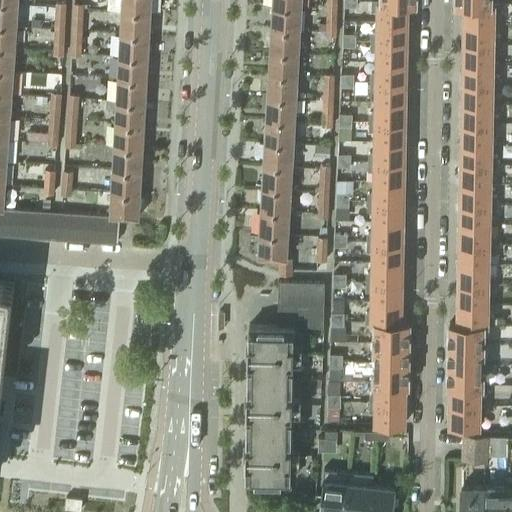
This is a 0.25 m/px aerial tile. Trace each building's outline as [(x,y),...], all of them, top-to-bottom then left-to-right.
[(0,0),(0,23),(17,25),(18,2),(0,0)] [(121,0),(121,9),(151,10),(151,0),(121,0)] [(377,9),(377,20),(407,21),(408,1),(416,1),(382,0),(372,0),(372,9),(377,9)] [(57,2),(56,15),(65,15),(66,2),(57,2)] [(464,2),(463,22),(494,23),(494,11),(499,12),(499,3),(456,2),(464,2)] [(74,3),(73,16),(82,16),(82,3),(74,3)] [(271,4),(270,27),(300,29),(301,6),(271,4)] [(336,8),(327,7),(327,21),(335,21),(336,8)] [(121,9),(120,32),(149,32),(151,10),(121,9)] [(65,15),(56,15),(56,28),(64,28),(65,15)] [(82,16),(73,16),(72,29),(81,29),(82,16)] [(371,31),(371,40),(407,41),(407,21),(377,20),(377,31),(371,31)] [(335,21),(327,21),(326,34),(335,34),(335,21)] [(463,22),(463,42),(498,43),(499,34),(493,34),(494,23),(463,22)] [(0,23),(0,46),(15,47),(17,25),(0,23)] [(270,27),(269,50),(299,51),(300,29),(270,27)] [(56,28),(55,41),(64,42),(64,28),(56,28)] [(72,29),(72,42),(81,43),(81,29),(72,29)] [(120,32),(118,54),(148,56),(149,32),(120,32)] [(376,49),(376,60),(406,61),(407,41),(371,40),(371,49),(376,49)] [(64,42),(55,41),(54,54),(63,55),(64,42)] [(80,56),(81,43),(72,42),(71,55),(80,56)] [(463,42),(462,62),(493,63),(493,51),(498,52),(498,43),(463,42)] [(0,46),(0,69),(13,70),(15,47),(0,46)] [(269,50),(267,72),(297,74),(299,51),(269,50)] [(118,54),(117,77),(147,79),(148,56),(118,54)] [(371,71),(370,80),(406,81),(406,61),(376,60),(376,71),(371,71)] [(462,62),(462,82),(498,83),(498,74),(493,74),(493,63),(462,62)] [(0,69),(0,92),(12,93),(13,70),(0,69)] [(267,72),(266,95),(296,97),(297,74),(267,72)] [(324,72),(324,86),(333,86),(333,73),(324,72)] [(117,77),(116,100),(145,101),(147,79),(117,77)] [(375,89),(375,100),(406,101),(406,81),(370,80),(370,89),(375,89)] [(462,82),(461,102),(492,103),(492,91),(497,91),(498,83),(462,82)] [(333,86),(324,86),(323,99),(332,99),(333,86)] [(0,92),(0,114),(10,115),(12,93),(0,92)] [(52,92),(51,105),(60,106),(61,93),(52,92)] [(69,94),(68,107),(76,107),(77,94),(69,94)] [(266,95),(265,118),(295,120),(296,97),(266,95)] [(323,99),(323,112),(332,112),(332,99),(323,99)] [(116,100),(114,122),(144,124),(145,101),(116,100)] [(370,111),(370,120),(405,121),(406,101),(375,100),(375,111),(370,111)] [(461,102),(461,122),(497,123),(497,114),(492,114),(492,103),(461,102)] [(60,106),(51,105),(50,118),(59,119),(60,106)] [(68,107),(67,120),(76,120),(76,107),(68,107)] [(332,112),(323,112),(322,125),(331,125),(332,112)] [(0,114),(0,137),(9,138),(10,115),(0,114)] [(50,118),(49,132),(58,132),(59,119),(50,118)] [(265,118),(264,141),(293,142),(295,120),(265,118)] [(67,120),(66,133),(75,133),(76,120),(67,120)] [(375,129),(374,140),(405,141),(405,121),(370,120),(369,129),(375,129)] [(114,122),(113,145),(143,147),(144,124),(114,122)] [(461,122),(461,142),(491,143),(491,131),(497,131),(497,123),(461,122)] [(58,132),(49,132),(48,145),(57,145),(58,132)] [(75,133),(66,133),(65,146),(73,146),(75,133)] [(0,137),(0,160),(7,161),(9,138),(0,137)] [(369,151),(369,160),(404,161),(405,141),(374,140),(374,151),(369,151)] [(264,141),(262,163),(292,165),(293,142),(264,141)] [(461,142),(460,162),(496,163),(496,154),(491,154),(491,143),(461,142)] [(113,145),(112,168),(142,169),(143,147),(113,145)] [(374,169),(374,180),(404,181),(404,161),(369,160),(368,169),(374,169)] [(460,162),(460,182),(490,183),(490,171),(496,171),(496,163),(460,162)] [(262,163),(261,186),(291,188),(292,165),(262,163)] [(312,176),(320,176),(329,177),(329,164),(321,163),(321,168),(312,168),(312,176)] [(112,168),(111,190),(140,192),(142,169),(112,168)] [(46,169),(45,181),(54,181),(55,169),(46,169)] [(63,170),(62,182),(71,183),(72,171),(63,170)] [(329,177),(320,176),(320,190),(328,190),(329,177)] [(336,199),(348,199),(348,193),(353,193),(353,180),(336,179),(336,199)] [(368,191),(368,200),(403,201),(404,181),(374,180),(373,191),(368,191)] [(44,193),(53,193),(54,181),(45,181),(44,193)] [(61,194),(70,195),(71,183),(62,182),(61,194)] [(460,182),(459,202),(495,203),(495,194),(490,194),(490,183),(460,182)] [(261,186),(260,209),(289,210),(291,188),(261,186)] [(111,190),(109,214),(120,215),(139,216),(140,192),(111,190)] [(310,204),(310,212),(318,212),(318,216),(327,216),(328,190),(320,190),(319,204),(310,204)] [(373,209),(373,220),(403,221),(403,201),(368,200),(368,209),(373,209)] [(459,202),(459,222),(489,223),(490,211),(495,212),(495,203),(459,202)] [(1,232),(13,232),(15,208),(4,207),(3,207),(1,232)] [(13,232),(25,233),(27,208),(15,208),(13,232)] [(25,233),(37,234),(39,209),(27,208),(25,233)] [(39,209),(37,234),(50,235),(51,210),(39,209)] [(260,209),(258,232),(288,233),(289,210),(260,209)] [(55,210),(51,210),(50,235),(53,235),(57,235),(59,211),(55,210)] [(57,235),(69,236),(71,211),(59,211),(57,235)] [(69,236),(81,237),(83,212),(71,211),(69,236)] [(81,237),(93,238),(95,213),(83,212),(81,237)] [(93,238),(105,239),(107,214),(95,213),(93,238)] [(107,214),(105,239),(118,239),(120,215),(109,214),(107,214)] [(334,219),(334,239),(346,239),(347,219),(334,219)] [(367,231),(367,240),(403,241),(403,221),(373,220),(372,231),(367,231)] [(459,222),(458,242),(494,243),(494,234),(489,234),(489,223),(459,222)] [(257,255),(279,256),(287,257),(287,256),(288,233),(258,232),(257,255)] [(317,259),(325,259),(327,235),(318,235),(317,259)] [(346,239),(334,239),(334,260),(346,260),(346,239)] [(372,249),(372,260),(402,261),(403,241),(367,240),(367,249),(372,249)] [(458,242),(458,262),(488,263),(489,251),(494,252),(494,243),(458,242)] [(287,257),(279,256),(279,273),(291,273),(291,256),(287,256),(287,257)] [(366,271),(366,280),(402,280),(402,261),(372,260),(372,271),(366,271)] [(458,262),(458,282),(493,283),(493,274),(488,274),(488,263),(458,262)] [(0,408),(5,363),(13,292),(3,291),(4,281),(0,280),(0,408)] [(371,289),(371,300),(401,300),(402,280),(366,280),(366,289),(371,289)] [(246,481),(291,482),(294,326),(323,326),(324,282),(278,282),(277,326),(249,325),(246,481)] [(458,282),(457,302),(488,302),(488,291),(493,291),(493,283),(458,282)] [(365,311),(365,320),(409,321),(409,320),(401,320),(401,300),(371,300),(371,311),(365,311)] [(449,322),(492,323),(503,323),(503,317),(502,317),(502,315),(493,315),(493,314),(487,314),(488,302),(457,302),(457,321),(449,321),(449,322)] [(372,340),(408,341),(409,321),(365,320),(373,321),(373,329),(376,329),(376,340),(372,340)] [(449,322),(448,342),(484,343),(484,342),(481,342),(481,331),(485,332),(485,323),(492,323),(449,322)] [(376,349),(375,360),(408,361),(408,341),(372,340),(372,349),(376,349)] [(448,342),(448,362),(480,363),(481,352),(484,352),(484,343),(448,342)] [(372,371),(371,380),(407,381),(408,361),(375,360),(375,371),(372,371)] [(448,362),(448,382),(484,383),(484,374),(480,374),(480,363),(448,362)] [(369,392),(369,401),(405,401),(405,382),(407,382),(407,381),(371,380),(371,381),(375,381),(375,392),(369,392)] [(450,383),(449,402),(485,403),(485,394),(480,394),(480,383),(484,383),(448,382),(448,383),(450,383)] [(405,401),(369,401),(369,409),(374,409),(374,422),(404,422),(405,401)] [(485,403),(449,402),(449,423),(479,424),(479,412),(485,412),(485,403)] [(324,429),(324,437),(337,438),(338,429),(324,429)] [(366,430),(366,438),(378,438),(378,430),(366,430)] [(378,430),(378,438),(389,438),(389,430),(378,430)] [(462,434),(462,446),(488,448),(489,436),(462,434)] [(337,438),(324,437),(318,437),(318,451),(337,452),(337,438)] [(488,448),(462,446),(461,459),(487,460),(488,448)] [(483,511),(506,511),(506,485),(492,485),(493,477),(484,477),(484,485),(483,511)] [(320,507),(345,510),(348,480),(323,478),(320,507)] [(345,510),(362,511),(368,511),(372,483),(348,480),(345,510)] [(368,511),(393,511),(397,486),(372,483),(368,511)] [(460,511),(483,511),(484,485),(461,485),(460,511)] [(66,495),(65,507),(81,509),(82,497),(66,495)]
